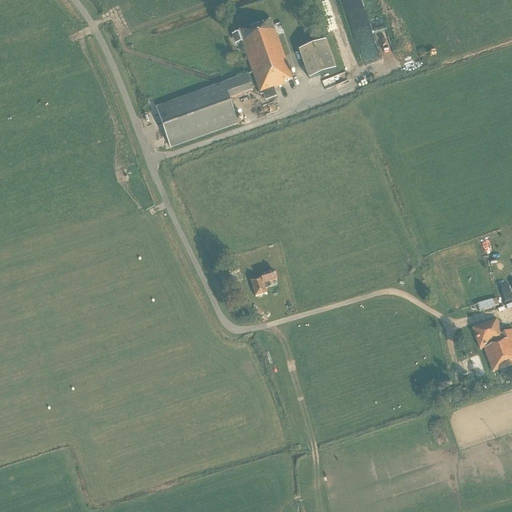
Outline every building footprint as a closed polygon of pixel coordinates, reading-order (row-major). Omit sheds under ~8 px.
[(330,26),(337,25),(336,16),(328,17),(330,26)] [(238,32),(238,33),(241,41),(260,94),(261,96),(263,95),(265,101),(277,97),(273,89),(285,84),(284,83),(292,80),(271,20),(238,32)] [(380,36),(380,32),(377,32),(376,45),(387,46),(387,36),(380,36)] [(300,53),(309,80),(336,70),(326,44),(300,53)] [(363,66),(380,61),(377,48),(359,52),(363,66)] [(229,99),(252,91),(247,75),(156,108),(170,148),(238,124),(229,99)] [(497,286),(504,285),(501,268),(494,269),(497,286)] [(277,280),(274,272),(255,278),(256,280),(250,281),(255,297),(267,294),(265,290),(271,288),(269,282),(277,280)] [(479,312),(499,306),(497,300),(477,305),(479,312)] [(497,320),(496,320),(472,328),(480,350),(484,349),(493,373),(511,365),(511,330),(502,334),(497,320)] [(451,386),(449,380),(434,384),(437,396),(444,394),(443,388),(451,386)] [(486,390),(484,384),(474,387),(476,393),(486,390)] [(473,395),(470,386),(458,391),(457,390),(453,391),(456,401),(460,400),(473,395)]
